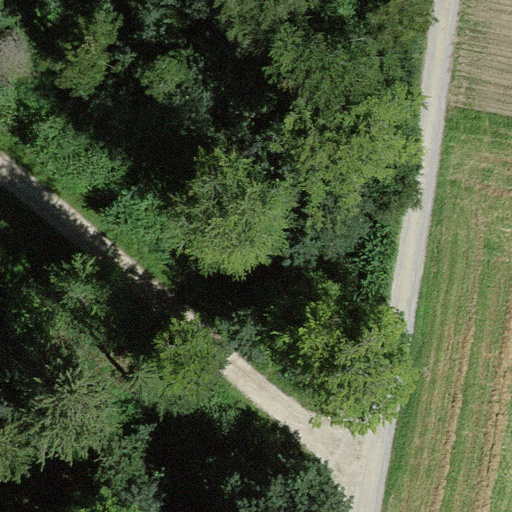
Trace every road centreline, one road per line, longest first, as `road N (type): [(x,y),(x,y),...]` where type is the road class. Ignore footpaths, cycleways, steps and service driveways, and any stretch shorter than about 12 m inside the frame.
road 1 (track): [(436,0),(361,511)]
road 2 (track): [(0,165),(152,292),(364,495)]
